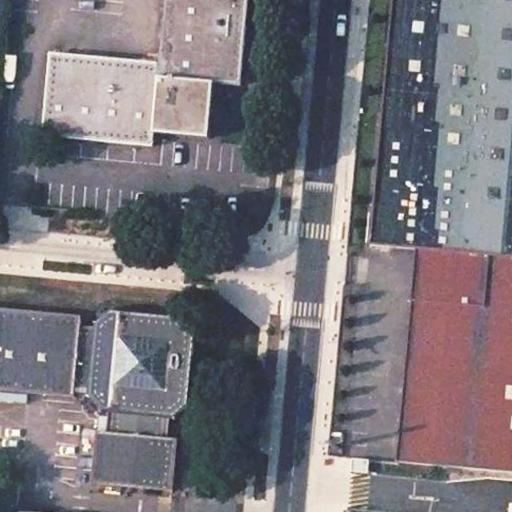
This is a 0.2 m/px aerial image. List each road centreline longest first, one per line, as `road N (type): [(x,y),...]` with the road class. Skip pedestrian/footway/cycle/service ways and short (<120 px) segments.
road 1 (unclassified): [(329,0),(303,277),(288,294)]
road 2 (unclassified): [(288,294),(239,269),(0,247)]
road 3 (unclassified): [(288,294),(304,317),(309,348),(294,511)]
